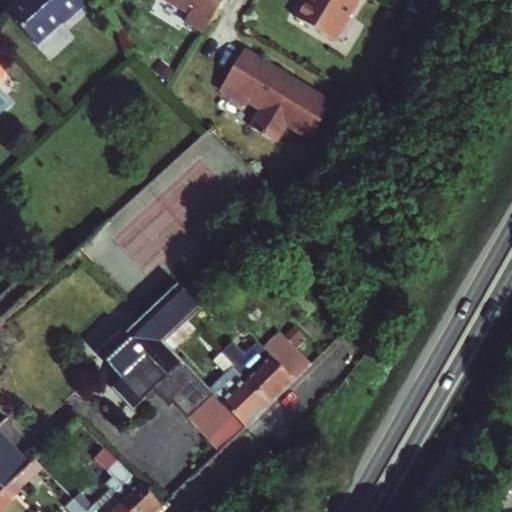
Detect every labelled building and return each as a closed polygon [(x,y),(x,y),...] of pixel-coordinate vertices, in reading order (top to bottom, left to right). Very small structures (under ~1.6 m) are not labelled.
[(86,6),(80,0),(26,0),(22,0),(8,14),(35,43),(40,43),(60,25),(65,25),(86,6)] [(204,33),(224,0),(165,0),(190,14),(185,22),(204,33)] [(359,0),(306,0),(296,17),(335,41),(359,0)] [(333,103),(244,50),(220,90),(245,105),(247,101),(261,110),(251,127),(276,142),(286,125),(311,140),(333,103)] [(191,321),(202,311),(182,291),(129,339),(125,335),(99,358),(123,384),(126,381),(165,345),(191,321)] [(20,340),(4,324),(0,328),(0,352),(3,356),(20,340)] [(271,404),(313,364),(283,334),(266,351),(256,340),(248,347),(254,353),(245,362),(232,349),(224,356),(237,369),(248,381),(271,404)] [(126,381),(150,406),(160,397),(175,413),(186,403),(210,429),(229,412),(223,406),(165,345),(126,381)] [(237,369),(224,356),(217,363),(230,377),(237,369)] [(123,384),(124,386),(116,393),(138,417),(150,406),(126,381),(123,384)] [(245,429),(271,404),(248,381),(223,406),(229,412),(245,429)] [(227,448),(245,429),(229,412),(210,429),(227,448)] [(33,467),(0,432),(0,482),(8,491),(13,486),(33,467)] [(129,473),(117,461),(111,466),(123,479),(129,473)] [(161,511),(164,509),(141,485),(122,504),(129,511),(161,511)] [(84,511),(75,503),(59,486),(53,492),(72,511),(84,511)] [(129,511),(122,504),(113,511),(105,511),(99,505),(94,511),(81,497),(75,503),(84,511),(129,511)]
